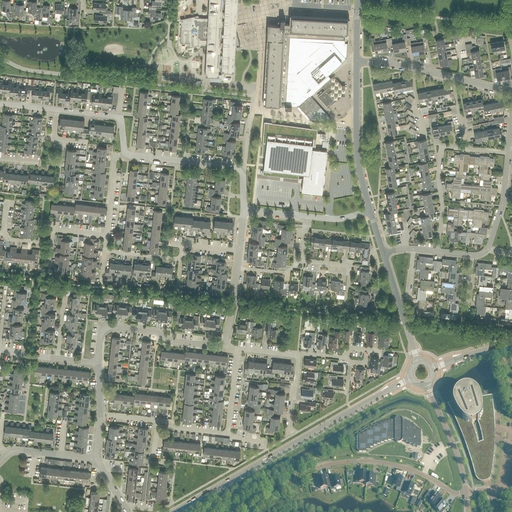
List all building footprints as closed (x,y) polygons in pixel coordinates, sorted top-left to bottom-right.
[(3,0),(2,10),(6,11),(7,13),(7,15),(8,17),(9,18),(10,20),(11,20),(11,21),(12,21),(13,6),(10,6),(10,1),(3,0)] [(161,7),(162,1),(155,1),(153,1),(152,0),(152,6),(149,5),(149,9),(156,9),(156,7),(161,7)] [(234,26),(233,22),(234,22),(235,3),(236,3),(236,0),(209,0),(209,5),(209,8),(209,12),(208,18),(195,17),(194,16),(191,17),(180,19),(181,22),(180,43),(187,44),(188,48),(207,44),(207,49),(206,54),(206,57),(206,61),(206,64),(206,68),(206,71),(205,76),(214,77),(213,80),(211,80),(232,81),(234,49),(238,50),(238,49),(239,49),(239,46),(240,46),(242,46),(240,38),(238,38),(236,26),(234,26)] [(29,11),(29,12),(31,14),(32,14),(34,16),(33,16),(34,16),(35,17),(35,20),(34,20),(36,20),(39,20),(40,7),(36,7),(37,2),(29,2),(29,8),(29,11)] [(24,5),(20,5),(20,3),(21,4),(21,3),(15,3),(15,8),(16,8),(15,14),(23,15),(22,17),(25,17),(26,10),(23,10),(24,5)] [(101,13),(103,13),(111,14),(111,12),(111,11),(107,10),(107,8),(105,8),(105,4),(95,3),(94,10),(101,10),(101,13)] [(66,16),(67,9),(64,9),(64,5),(56,4),(56,13),(62,13),(62,16),(66,16)] [(47,23),(52,23),(52,20),(53,13),(49,12),(50,6),(44,6),(43,15),(43,17),(47,18),(47,23)] [(115,13),(118,14),(121,14),(121,19),(127,19),(128,8),(123,8),(123,7),(119,6),(116,6),(115,13)] [(138,17),(138,13),(136,12),(136,8),(133,7),(133,9),(128,8),(127,19),(132,20),(133,16),(138,17)] [(79,21),(80,14),(77,14),(78,9),(69,8),(68,18),(74,18),(74,21),(79,21)] [(161,19),(161,13),(156,12),(156,9),(149,9),(149,13),(151,13),(151,20),(155,21),(155,18),(161,19)] [(113,14),(111,14),(103,13),(103,16),(96,15),(95,22),(106,23),(106,19),(109,20),(109,18),(112,18),(113,14)] [(342,62),(347,57),(348,41),(350,18),(290,15),(290,23),(290,22),(289,22),(289,21),(288,21),(287,21),(286,21),(286,22),(285,23),(285,22),(285,19),(281,19),(281,21),(278,21),(279,21),(278,21),(278,25),(268,24),(263,105),(280,106),(281,106),(281,107),(282,107),(283,107),(284,106),(284,105),(285,106),(285,109),(292,109),(292,106),(296,106),(298,105),(309,118),(311,120),(312,119),(326,120),(327,121),(331,118),(309,94),(309,90),(311,89),(314,92),(322,86),(325,90),(317,96),(328,108),(336,101),(330,95),(331,92),(333,90),(329,86),(333,83),(329,79),(330,78),(327,74),(342,62)] [(380,43),(380,40),(375,41),(374,38),(370,39),(373,52),(375,51),(376,52),(382,51),(380,43)] [(400,51),(398,43),(393,44),(392,38),(389,39),(390,46),(393,45),(394,52),(400,51)] [(403,42),(398,43),(400,51),(406,50),(405,46),(408,45),(407,38),(404,39),(402,39),(403,42)] [(436,40),(437,46),(445,45),(444,41),(448,41),(448,38),(436,40)] [(386,39),(380,40),(380,43),(382,51),(388,50),(387,46),(390,46),(389,39),(386,39)] [(426,41),(417,42),(419,54),(425,53),(424,48),(427,48),(426,41)] [(499,53),(497,42),(491,43),(492,51),(496,50),(497,54),(499,53)] [(449,46),(449,44),(445,45),(437,46),(438,52),(446,51),(445,47),(449,46)] [(479,51),(476,51),(475,46),(472,46),(473,49),(466,50),(467,55),(472,55),(472,58),(480,57),(479,51)] [(448,61),(447,57),(439,58),(440,65),(446,64),(447,66),(453,65),(452,60),(448,61)] [(482,69),(481,63),(473,64),(474,68),(470,69),(470,71),(474,70),(482,69)] [(508,70),(502,71),(504,79),(510,78),(509,75),(511,74),(511,72),(511,67),(508,67),(508,70)] [(504,79),(502,71),(502,68),(493,70),(494,78),(497,78),(497,80),(504,79)] [(483,75),(482,69),(474,70),(475,74),(471,75),(471,77),(480,76),(480,79),(486,77),(486,75),(483,75)] [(334,74),(330,78),(329,79),(333,83),(329,86),(333,90),(331,92),(330,95),(336,101),(342,95),(346,95),(346,84),(343,84),(334,74)] [(411,80),(405,81),(407,90),(413,88),(411,80)] [(381,92),(379,83),(373,84),(375,93),(381,92)] [(30,95),(31,85),(25,85),(25,87),(22,87),(21,98),(23,98),(23,97),(26,98),(27,95),(30,95)] [(38,90),(39,89),(36,88),(36,86),(33,85),(31,85),(30,92),(33,92),(32,98),(36,99),(38,100),(38,99),(39,90),(38,90)] [(47,91),(44,91),(43,100),(45,100),(49,100),(49,94),(52,94),(53,88),(47,87),(47,91)] [(449,87),(443,88),(444,97),(445,101),(448,100),(447,96),(451,96),(451,98),(454,98),(453,91),(450,92),(449,87)] [(64,103),(65,93),(62,93),(63,89),(57,88),(56,95),(59,95),(59,101),(62,102),(64,103)] [(90,101),(91,91),(88,91),(88,90),(85,89),(85,93),(82,93),(81,102),(83,103),(83,102),(86,103),(87,99),(90,99),(90,101)] [(99,97),(96,97),(96,92),(91,91),(90,101),(93,102),(92,105),(96,106),(98,106),(99,97)] [(426,101),(424,92),(418,93),(419,102),(426,101)] [(112,99),(113,96),(113,95),(108,94),(107,98),(104,98),(103,107),(105,107),(109,107),(109,105),(112,105),(112,102),(112,99)] [(482,99),(476,100),(477,109),(484,108),(483,105),(482,99)] [(233,106),(233,111),(241,112),(242,106),(236,105),(236,102),(230,101),(230,106),(233,106)] [(393,108),(391,101),(383,103),(384,109),(393,108)] [(502,101),(496,102),(497,111),(504,110),(502,101)] [(471,110),(469,102),(463,103),(465,114),(468,114),(467,111),(471,110)] [(489,103),(483,105),(484,108),(485,113),(491,112),(489,103)] [(241,118),(241,112),(233,111),(232,116),(228,115),(228,119),(234,120),(234,117),(241,118)] [(234,123),(234,120),(228,119),(227,128),(230,129),(239,130),(240,124),(234,123)] [(84,121),(78,121),(77,129),(79,130),(82,130),(82,136),(86,136),(87,129),(84,129),(84,121)] [(453,133),(451,126),(453,125),(452,121),(448,122),(448,124),(445,125),(444,125),(446,134),(453,133)] [(262,149),(262,156),(265,157),(265,159),(264,165),(264,167),(263,170),(263,175),(280,177),(284,177),(299,179),(299,178),(303,179),(304,174),(309,175),(312,154),(312,149),(312,148),(315,149),(317,133),(318,129),(304,127),(273,123),(270,122),(264,122),(264,124),(263,134),(263,145),(262,147),(262,149)] [(95,134),(96,125),(90,124),(90,129),(87,129),(86,136),(90,137),(90,133),(94,133),(94,137),(96,137),(96,134),(95,134)] [(438,126),(438,124),(435,124),(436,127),(432,127),(433,136),(440,135),(438,126)] [(501,136),(499,127),(499,125),(496,125),(497,128),(493,129),(495,137),(501,136)] [(397,133),(396,126),(387,128),(389,134),(397,133)] [(239,136),(239,130),(230,129),(230,134),(224,133),(224,137),(230,138),(230,135),(239,136)] [(482,140),(481,131),(474,132),(476,141),(482,140)] [(229,141),(230,138),(224,137),(223,141),(227,142),(226,147),(235,148),(236,141),(229,141)] [(427,146),(426,139),(414,142),(415,144),(418,144),(418,148),(427,146)] [(385,142),(386,149),(395,147),(394,141),(385,142)] [(235,154),(235,148),(226,147),(226,151),(222,151),(222,155),(228,156),(228,153),(235,154)] [(303,179),(302,191),(322,193),(323,187),(324,188),(324,187),(323,184),(323,183),(323,181),(323,180),(323,176),(323,175),(324,174),(324,172),(325,171),(327,169),(326,169),(325,169),(326,156),(327,151),(312,149),(312,154),(309,175),(304,174),(303,179)] [(430,158),(429,152),(420,154),(421,160),(420,160),(421,163),(427,162),(427,159),(430,158)] [(397,160),(396,153),(387,155),(388,161),(397,160)] [(455,155),(454,163),(460,163),(459,171),(456,171),(456,174),(463,175),(465,154),(461,154),(461,155),(455,155)] [(463,175),(464,175),(465,175),(466,175),(466,172),(467,172),(468,164),(474,165),(475,156),(468,156),(468,155),(465,154),(463,175)] [(483,173),(485,156),(481,156),(481,157),(475,156),(474,165),(480,165),(479,173),(483,173)] [(488,156),(485,156),(483,173),(483,176),(483,177),(490,177),(490,174),(487,174),(488,166),(494,167),(495,158),(488,158),(488,156)] [(427,162),(421,163),(418,164),(420,170),(429,168),(427,162)] [(447,183),(446,186),(472,189),(472,185),(463,184),(464,178),(464,177),(464,176),(464,175),(463,175),(456,174),(456,177),(454,177),(453,184),(447,183)] [(472,185),(472,189),(497,191),(497,188),(491,187),(491,181),(489,180),(489,181),(483,180),(481,180),(482,176),(478,176),(480,180),(480,185),(472,185)] [(225,186),(225,179),(217,179),(217,177),(213,177),(213,179),(216,180),(216,185),(225,186)] [(398,186),(396,179),(387,181),(389,187),(398,186)] [(432,187),(431,181),(422,182),(423,189),(427,188),(427,191),(434,190),(433,187),(432,187)] [(224,192),(225,186),(216,185),(215,189),(210,189),(209,193),(216,194),(217,191),(224,192)] [(446,186),(446,190),(452,190),(452,197),(453,197),(455,197),(460,198),(463,198),(463,192),(471,193),(472,189),(446,186)] [(497,195),(497,191),(472,189),(471,193),(482,194),(481,200),(489,201),(490,194),(497,195)] [(385,194),(387,200),(396,198),(394,192),(385,194)] [(216,197),(216,194),(209,193),(209,197),(212,197),(212,202),(220,203),(221,197),(216,197)] [(431,193),(422,194),(419,195),(420,197),(422,197),(423,201),(432,199),(431,193)] [(220,209),(220,203),(212,202),(211,207),(207,207),(207,211),(214,212),(214,209),(220,209)] [(398,211),(397,205),(388,206),(389,213),(394,212),(398,211)] [(434,212),(433,205),(424,207),(426,213),(422,214),(422,217),(429,216),(428,213),(434,212)] [(457,225),(459,208),(455,207),(455,209),(449,208),(448,216),(454,217),(453,224),(447,224),(447,227),(454,228),(454,225),(457,225)] [(462,218),(468,218),(469,210),(462,209),(462,208),(459,208),(457,225),(454,225),(454,228),(460,228),(460,225),(462,225),(462,218)] [(477,227),(479,210),(475,209),(475,211),(469,210),(468,218),(474,219),(473,227),(477,227)] [(488,220),(489,212),(482,211),(482,210),(479,210),(477,227),(480,227),(480,230),(487,231),(487,228),(481,227),(482,220),(488,220)] [(395,218),(394,212),(389,213),(385,213),(386,220),(395,218)] [(422,217),(418,218),(418,221),(421,220),(421,224),(430,222),(429,216),(422,217)] [(266,228),(267,223),(267,221),(260,220),(259,226),(254,225),(253,231),(262,232),(263,227),(266,228)] [(397,231),(396,224),(387,226),(388,232),(394,231),(395,234),(402,233),(401,230),(397,231)] [(291,235),(291,229),(286,229),(286,226),(279,225),(279,229),(282,230),(282,234),(291,235)] [(433,235),(431,228),(423,230),(420,231),(421,233),(423,233),(424,237),(428,236),(432,235),(433,235)] [(261,237),(262,232),(253,231),(252,237),(258,238),(257,241),(264,242),(265,237),(261,237)] [(459,236),(466,237),(467,232),(454,231),(447,231),(446,234),(450,234),(450,241),(458,242),(459,236)] [(486,238),(487,234),(480,234),(480,233),(478,233),(475,233),(470,233),(468,232),(467,232),(466,237),(474,237),(473,243),(482,244),(482,237),(486,238)] [(290,241),(291,235),(282,234),(281,239),(276,238),(275,243),(282,243),(283,241),(290,241)] [(319,248),(320,236),(318,236),(318,238),(314,237),(314,238),(311,237),(310,244),(314,245),(313,247),(319,248)] [(328,246),(329,239),(326,239),(323,238),(323,237),(320,236),(319,248),(325,248),(325,246),(328,246)] [(71,247),(71,241),(64,241),(64,238),(63,237),(58,237),(57,243),(61,244),(61,246),(71,247)] [(337,250),(339,239),(336,238),(336,240),(333,239),(332,240),(329,239),(328,246),(332,247),(331,249),(337,250)] [(347,248),(347,241),(344,241),(341,240),(341,239),(339,239),(337,250),(343,250),(343,248),(347,248)] [(355,252),(357,241),(354,240),(354,242),(351,241),(351,242),(347,241),(347,248),(350,249),(350,251),(355,252)] [(98,248),(99,242),(91,241),(91,244),(85,243),(84,249),(94,250),(94,247),(98,248)] [(264,246),(264,242),(257,241),(257,244),(250,243),(249,249),(258,250),(258,248),(258,245),(264,246)] [(364,252),(365,244),(362,243),(359,242),(359,241),(357,241),(355,252),(361,252),(364,252)] [(282,246),(282,243),(275,243),(275,247),(278,247),(278,252),(287,253),(287,247),(282,246)] [(12,261),(14,247),(11,247),(10,252),(8,251),(8,252),(5,251),(4,257),(7,258),(7,261),(12,261)] [(37,264),(38,257),(39,250),(33,250),(32,254),(30,254),(29,263),(37,264)] [(67,255),(67,252),(61,252),(60,257),(56,257),(55,260),(69,261),(70,256),(67,255)] [(92,261),(93,255),(87,255),(86,257),(83,257),(83,263),(96,264),(97,261),(92,261)] [(186,260),(186,263),(195,264),(196,261),(200,262),(201,256),(195,255),(194,258),(188,258),(187,260),(186,260)] [(257,261),(257,256),(248,255),(248,261),(253,261),(253,264),(260,265),(260,261),(257,261)] [(434,263),(433,270),(436,271),(437,261),(432,261),(433,258),(420,256),(419,261),(417,261),(417,269),(420,269),(425,269),(425,262),(434,263)] [(217,264),(216,266),(226,268),(226,265),(225,265),(225,262),(219,261),(219,258),(213,257),(212,263),(217,264)] [(285,265),(286,259),(277,258),(277,259),(277,263),(273,262),(273,267),(280,267),(280,264),(285,265)] [(442,262),(437,261),(436,271),(440,271),(440,264),(449,265),(448,272),(450,272),(456,273),(457,265),(455,265),(456,260),(443,259),(442,262)] [(115,272),(116,262),(113,262),(113,263),(110,263),(109,269),(106,269),(106,275),(111,276),(112,271),(115,272)] [(138,277),(140,264),(137,264),(137,262),(135,262),(134,269),(133,269),(132,276),(136,276),(136,277),(138,277)] [(492,277),(495,277),(496,267),(491,267),(491,264),(478,262),(478,267),(476,267),(475,275),(479,275),(483,276),(483,275),(484,268),(493,269),(492,277)] [(162,266),(162,265),(159,265),(159,266),(156,266),(156,272),(153,272),(152,278),(158,279),(158,275),(161,275),(162,266)] [(501,268),(496,267),(495,277),(498,277),(499,270),(508,271),(507,278),(509,278),(511,278),(511,266),(501,265),(501,268)] [(68,272),(68,267),(59,266),(59,268),(54,268),(54,274),(60,274),(60,271),(68,272)] [(170,266),(167,266),(166,275),(169,276),(169,280),(174,281),(175,275),(172,274),(173,268),(170,267),(170,266)] [(360,270),(359,275),(370,277),(370,274),(369,274),(369,271),(369,267),(362,266),(362,270),(360,270)] [(91,272),(91,269),(82,268),(81,274),(89,275),(89,278),(89,281),(94,282),(94,278),(95,278),(96,272),(91,272)] [(429,270),(425,269),(420,269),(419,280),(421,280),(421,284),(434,286),(434,281),(428,280),(429,270)] [(458,273),(456,273),(450,272),(449,282),(442,282),(441,287),(455,288),(455,283),(457,284),(458,273)] [(370,279),(370,277),(359,275),(358,281),(361,281),(360,285),(367,285),(368,282),(368,279),(370,279)] [(487,276),(483,275),(483,276),(479,275),(478,286),(480,286),(479,291),(492,292),(493,287),(486,287),(487,276)] [(258,290),(258,284),(255,283),(256,277),(247,276),(246,284),(253,284),(252,294),(257,294),(258,290)] [(312,284),(313,277),(304,276),(303,284),(301,284),(300,288),(304,288),(303,290),(309,290),(308,295),(314,295),(314,291),(315,284),(312,284)] [(511,278),(509,278),(507,289),(501,288),(500,293),(511,294),(511,278)] [(196,283),(196,280),(188,279),(186,279),(186,285),(189,285),(189,288),(200,289),(200,284),(196,283)] [(262,284),(258,284),(258,290),(257,294),(262,295),(263,288),(269,289),(270,280),(262,279),(262,284)] [(275,280),(274,288),(281,289),(280,294),(285,295),(286,288),(283,288),(284,281),(275,280)] [(318,285),(315,284),(314,291),(319,291),(319,289),(326,289),(327,280),(319,280),(318,285)] [(337,295),(345,296),(345,291),(343,291),(343,289),(340,289),(340,282),(332,281),(331,284),(329,283),(328,287),(331,288),(331,289),(337,290),(337,295)] [(227,284),(225,284),(217,283),(217,285),(212,285),(212,291),(218,291),(218,288),(225,289),(225,286),(226,286),(227,284)] [(297,293),(297,288),(298,284),(290,284),(289,289),(286,288),(285,295),(290,295),(291,293),(297,293)] [(433,290),(434,288),(434,286),(421,284),(420,289),(418,289),(417,300),(419,300),(425,300),(427,290),(433,290)] [(454,292),(455,288),(441,287),(441,288),(441,291),(448,292),(447,303),(451,303),(455,303),(456,293),(454,292)] [(26,298),(27,293),(22,292),(23,289),(15,288),(14,293),(17,294),(16,297),(26,298)] [(359,292),(358,298),(370,299),(370,297),(368,297),(369,293),(368,293),(369,290),(362,289),(361,293),(359,292)] [(492,297),(492,292),(479,291),(479,295),(477,295),(476,306),(478,306),(484,306),(485,296),(492,297)] [(55,303),(56,297),(50,297),(50,294),(43,293),(42,298),(46,299),(46,302),(55,303)] [(79,303),(80,294),(73,293),(72,297),(70,296),(69,302),(79,303)] [(511,294),(500,293),(500,298),(506,298),(505,309),(509,309),(511,309),(511,294)] [(26,303),(26,298),(16,297),(16,300),(12,300),(12,305),(20,306),(20,303),(26,303)] [(368,302),(369,302),(370,299),(358,298),(356,298),(356,304),(360,304),(360,308),(367,308),(367,305),(368,302)] [(427,300),(425,300),(419,300),(418,310),(420,311),(419,315),(432,317),(433,312),(426,311),(427,300)] [(55,308),(55,303),(46,302),(45,305),(43,305),(42,307),(42,310),(50,311),(50,308),(55,308)] [(78,312),(79,303),(69,302),(68,308),(71,308),(71,311),(78,312)] [(459,304),(455,303),(451,303),(450,313),(443,313),(442,318),(455,319),(456,314),(458,314),(459,304)] [(102,316),(103,305),(94,304),(93,312),(96,312),(96,315),(102,316)] [(19,309),(20,306),(12,305),(11,310),(14,310),(13,313),(23,314),(24,309),(19,309)] [(111,314),(112,306),(103,305),(102,316),(107,316),(108,314),(111,314)] [(122,316),(123,306),(114,305),(113,312),(116,313),(116,315),(122,316)] [(131,314),(132,307),(123,306),(122,316),(127,317),(128,314),(131,314)] [(486,307),(484,306),(478,306),(476,317),(478,317),(478,321),(491,323),(491,318),(485,317),(486,307)] [(141,320),(143,310),(133,309),(133,317),(136,317),(136,320),(141,320)] [(161,321),(163,310),(153,309),(153,317),(156,317),(156,320),(161,321)] [(511,309),(509,309),(508,320),(501,319),(501,324),(511,325),(511,309)] [(50,314),(50,311),(42,310),(42,315),(45,315),(45,319),(55,320),(56,314),(50,314)] [(151,319),(152,311),(143,310),(141,320),(147,321),(147,318),(151,319)] [(171,319),(172,311),(163,310),(161,321),(167,321),(167,319),(171,319)] [(188,329),(189,319),(180,318),(180,311),(177,310),(175,321),(179,322),(179,325),(183,326),(182,328),(188,329)] [(77,321),(78,312),(71,311),(70,315),(68,315),(67,320),(77,321)] [(23,320),(23,314),(13,313),(13,317),(9,316),(9,321),(16,322),(17,319),(23,320)] [(197,327),(198,320),(199,316),(194,316),(194,319),(189,319),(188,329),(194,330),(194,327),(197,327)] [(209,328),(211,318),(201,317),(201,325),(204,325),(204,328),(209,328)] [(219,327),(220,319),(211,318),(209,328),(215,329),(215,326),(219,327)] [(54,325),(55,320),(45,319),(45,322),(42,321),(42,327),(49,327),(50,324),(54,325)] [(76,330),(77,321),(67,320),(66,326),(69,326),(69,330),(76,330)] [(21,326),(16,325),(16,322),(9,321),(8,326),(11,327),(10,330),(22,331),(22,327),(21,326)] [(250,328),(250,322),(246,321),(245,324),(239,323),(238,332),(246,333),(247,328),(250,328)] [(273,322),(265,321),(264,330),(267,330),(267,337),(275,338),(276,330),(272,329),(273,322)] [(261,336),(262,328),(255,327),(256,322),(250,322),(250,328),(253,328),(252,335),(261,336)] [(49,330),(49,327),(42,327),(41,332),(45,332),(44,335),(54,336),(55,331),(49,330)] [(352,335),(353,327),(348,327),(347,330),(343,330),(342,340),(349,340),(349,334),(352,335)] [(365,336),(365,327),(361,327),(361,332),(355,331),(354,341),(361,342),(362,336),(365,336)] [(377,336),(378,329),(376,328),(372,328),(372,333),(368,332),(367,342),(373,343),(374,335),(377,336)] [(22,331),(10,330),(10,333),(6,333),(6,338),(13,339),(14,336),(20,336),(21,336),(22,331)] [(340,338),(340,332),(335,331),(334,337),(330,337),(329,349),(336,349),(337,338),(340,338)] [(77,342),(78,333),(70,332),(70,335),(67,335),(67,341),(77,342)] [(315,339),(315,333),(309,332),(309,337),(305,336),(305,337),(303,337),(303,340),(305,341),(304,346),(311,347),(312,338),(315,339)] [(327,342),(328,335),(323,334),(323,338),(318,338),(316,347),(323,348),(324,341),(327,342)] [(54,342),(54,336),(44,335),(44,338),(42,338),(41,343),(49,344),(49,341),(54,342)] [(388,345),(389,343),(388,342),(389,338),(388,338),(388,336),(381,335),(381,339),(381,341),(379,341),(379,346),(388,347),(388,346),(388,345)] [(76,351),(77,342),(67,341),(66,346),(69,347),(68,350),(76,351)] [(381,361),(380,366),(380,368),(381,368),(383,368),(385,368),(386,365),(392,366),(393,356),(385,355),(384,362),(381,361)] [(380,368),(380,366),(377,365),(378,357),(371,356),(371,360),(370,360),(369,368),(372,368),(372,373),(380,374),(380,372),(380,368)] [(316,367),(316,360),(306,359),(305,366),(316,367)] [(254,371),(255,362),(249,361),(248,366),(245,366),(244,373),(249,374),(249,372),(254,373),(254,371)] [(278,372),(279,363),(273,362),(272,369),(269,369),(268,376),(273,377),(273,371),(278,372)] [(342,373),(343,366),(338,365),(338,362),(331,362),(330,367),(334,367),(334,372),(342,373)] [(268,376),(269,369),(266,369),(267,363),(261,363),(260,372),(261,372),(265,372),(264,376),(268,376)] [(291,364),(285,363),(284,372),(285,372),(289,373),(288,376),(293,377),(294,370),(291,369),(291,364)] [(363,378),(364,370),(357,369),(356,378),(357,378),(357,379),(355,379),(354,383),(360,383),(360,378),(363,378)] [(317,378),(318,373),(312,372),(311,375),(304,374),(303,382),(313,383),(314,378),(317,378)] [(343,387),(343,380),(337,379),(337,376),(330,375),(329,381),(333,382),(332,386),(343,387)] [(250,386),(249,392),(258,393),(258,392),(259,388),(262,389),(263,384),(256,384),(255,387),(250,386)] [(315,393),(316,388),(309,387),(309,390),(302,390),(301,397),(312,398),(313,393),(315,393)] [(493,408),(492,396),(480,398),(480,396),(480,395),(479,395),(479,394),(478,393),(478,392),(477,391),(476,391),(475,390),(474,389),(473,388),(472,388),(471,388),(470,387),(469,387),(468,387),(467,387),(466,387),(465,387),(464,387),(463,387),(463,388),(464,389),(460,390),(460,389),(459,389),(458,389),(458,390),(457,390),(457,391),(456,391),(455,392),(455,393),(454,393),(454,394),(453,395),(453,396),(453,397),(452,398),(452,399),(452,401),(452,402),(452,403),(448,404),(451,411),(452,413),(454,418),(456,421),(457,423),(459,427),(462,434),(464,441),(466,446),(468,450),(469,455),(471,462),(474,471),(476,477),(475,477),(476,478),(476,479),(477,480),(479,481),(480,482),(482,482),(484,482),(485,482),(487,481),(489,480),(490,479),(491,478),(491,477),(492,476),(491,476),(492,471),(493,463),(494,454),(495,446),(495,443),(495,438),(495,430),(495,422),(494,419),(495,419),(494,414),(493,408)] [(333,399),(333,393),(327,392),(328,389),(322,388),(321,396),(324,397),(324,399),(333,399)] [(284,400),(285,394),(280,393),(280,390),(273,390),(272,394),(276,394),(275,399),(284,400)] [(17,412),(19,400),(20,394),(11,393),(10,394),(10,397),(6,397),(6,400),(10,400),(9,403),(6,403),(5,406),(9,406),(9,409),(5,409),(5,412),(8,412),(9,411),(17,412)] [(257,404),(258,399),(249,398),(248,404),(253,405),(253,408),(260,408),(261,404),(257,404)] [(315,407),(316,403),(308,402),(308,405),(300,404),(300,411),(310,412),(310,407),(315,407)] [(283,412),(284,406),(275,405),(274,406),(274,410),(268,409),(268,413),(275,414),(276,411),(283,412)] [(260,413),(260,408),(253,408),(253,411),(245,410),(245,416),(254,417),(254,415),(254,412),(260,413)] [(275,417),(275,414),(268,413),(268,418),(271,418),(271,423),(279,424),(280,418),(275,417)] [(406,421),(403,421),(402,420),(402,419),(401,419),(400,418),(399,418),(398,418),(397,419),(396,419),(395,420),(395,421),(391,421),(391,422),(388,422),(387,423),(384,423),(384,424),(380,424),(380,426),(377,426),(377,427),(373,427),(373,429),(369,429),(369,431),(366,431),(366,434),(362,434),(362,436),(359,436),(359,452),(367,452),(367,450),(370,450),(370,448),(374,448),(374,446),(377,446),(377,445),(381,445),(381,443),(385,443),(385,442),(388,442),(388,441),(392,441),(392,440),(396,440),(396,439),(402,439),(402,441),(406,441),(406,443),(409,443),(409,445),(413,445),(413,446),(416,446),(416,447),(421,447),(421,431),(417,431),(417,428),(413,428),(413,424),(410,424),(410,423),(406,423),(406,421)] [(252,427),(253,423),(244,422),(243,428),(249,428),(248,431),(255,432),(256,428),(252,427)] [(279,430),(279,424),(271,423),(270,428),(266,427),(266,431),(273,432),(274,429),(279,430)] [(137,467),(136,469),(129,468),(129,474),(137,475),(138,472),(141,472),(141,467),(137,467)] [(366,484),(366,475),(367,475),(367,473),(360,473),(360,472),(357,472),(356,483),(366,484)] [(376,486),(376,475),(373,475),(373,476),(367,475),(366,475),(366,484),(366,486),(376,486)] [(328,479),(328,476),(324,477),(324,478),(318,479),(319,483),(318,483),(319,487),(320,487),(320,490),(330,487),(328,479)] [(393,487),(402,490),(405,482),(406,480),(403,478),(402,479),(396,477),(395,480),(394,480),(393,484),(394,484),(393,487)] [(339,481),(338,478),(332,479),(331,478),(328,479),(330,487),(331,490),(341,488),(340,485),(341,485),(340,480),(339,481)] [(408,484),(408,483),(405,482),(402,490),(401,493),(411,496),(412,494),(413,494),(414,490),(413,490),(414,487),(408,484)] [(440,501),(441,501),(442,499),(437,495),(437,494),(435,492),(427,501),(435,507),(440,501)] [(443,511),(449,506),(446,504),(445,505),(441,501),(440,501),(435,507),(434,509),(437,511),(443,511)]
